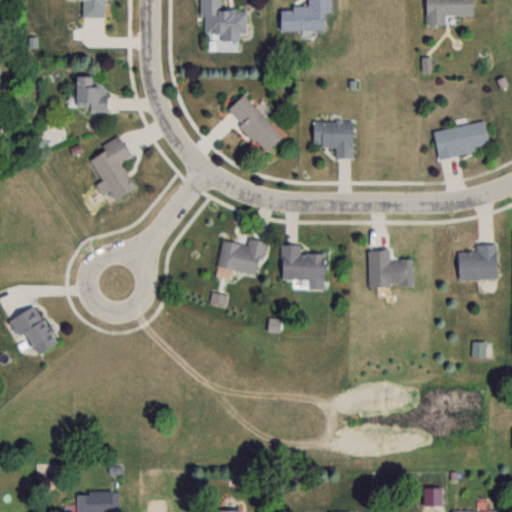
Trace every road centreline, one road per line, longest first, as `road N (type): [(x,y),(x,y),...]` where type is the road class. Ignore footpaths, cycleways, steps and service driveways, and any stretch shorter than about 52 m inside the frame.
road 1 (residential): [(511,179),(471,195),(279,204),(206,169),(178,142),(152,56),(154,0)]
road 2 (residential): [(206,169),(116,284)]
